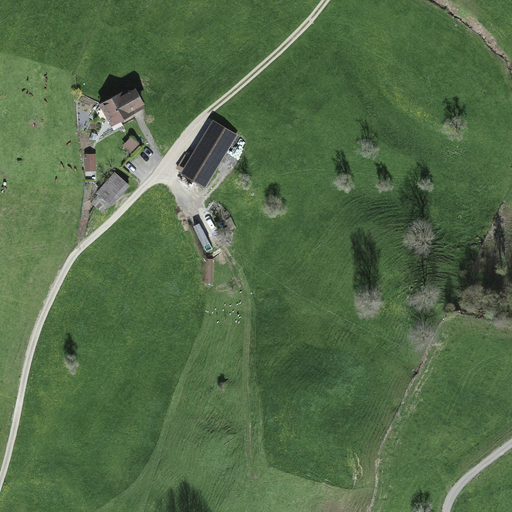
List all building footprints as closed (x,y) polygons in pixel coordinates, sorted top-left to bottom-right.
[(102,101),(114,123),(141,108),(129,86),(102,101)] [(182,173),(204,187),(236,135),(214,121),(182,173)] [(133,152),(138,144),(130,139),(125,147),(133,152)] [(93,157),(85,156),(84,169),(92,170),(93,157)] [(92,192),(106,205),(125,185),(112,172),(92,192)]
